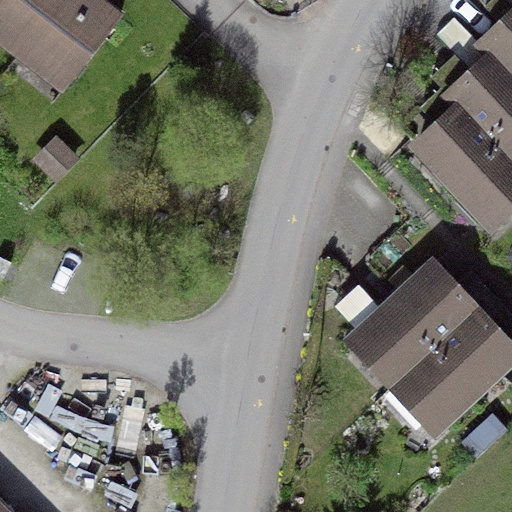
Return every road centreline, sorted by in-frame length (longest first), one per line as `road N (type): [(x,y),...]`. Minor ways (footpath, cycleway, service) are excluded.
road 1 (residential): [(320,99),(264,364)]
road 2 (residential): [(0,323),(264,364)]
road 3 (residential): [(204,0),(320,99)]
road 4 (residential): [(264,364),(226,511)]
